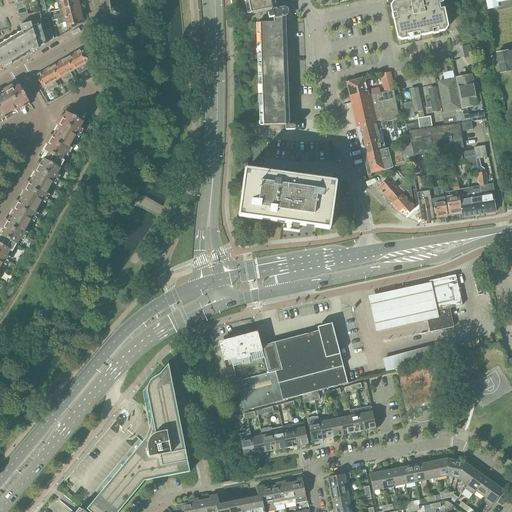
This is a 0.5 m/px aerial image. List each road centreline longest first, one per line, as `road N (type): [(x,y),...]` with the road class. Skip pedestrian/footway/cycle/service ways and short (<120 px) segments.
road 1 (secondary): [(214,280),(175,294),(118,336),(0,481)]
road 2 (tertiary): [(214,280),(205,209),(214,98),(209,0)]
road 3 (secondary): [(220,301),(433,261),(491,234)]
road 4 (residential): [(511,481),(447,441),(309,468),(317,511)]
road 5 (unclassified): [(279,304),(461,261)]
road 6 (residential): [(368,252),(325,77)]
road 7 (unclassified): [(26,511),(119,402),(109,371)]
road 8 (secondary): [(0,506),(109,371)]
road 9 (secondary): [(368,252),(214,280)]
road 10 (residential): [(325,77),(458,46)]
road 11 (secondary): [(109,371),(148,336),(220,301)]
road 12 (secondary): [(491,234),(368,252)]
road 13 (residential): [(0,215),(48,129),(39,107)]
